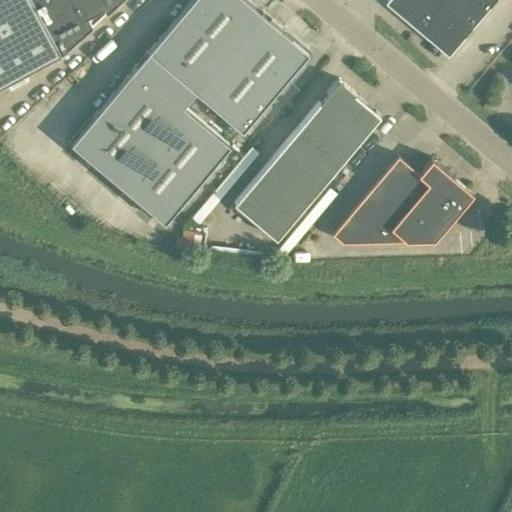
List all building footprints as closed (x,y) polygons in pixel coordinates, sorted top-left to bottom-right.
[(0,0),(0,82),(59,49),(112,0),(0,0)] [(228,142),(182,103),(195,87),(194,86),(259,10),(247,0),(188,0),(70,140),(164,219),(228,142)] [(390,0),(419,24),(450,50),(492,0),(390,0)] [(305,49),(259,10),(194,86),(195,87),(240,125),(283,74),(305,49)] [(297,124),(232,200),(274,235),(338,160),(378,112),(352,90),(353,89),(337,76),(297,124)] [(330,230),(340,238),(405,237),(433,236),(464,198),(464,183),(430,155),(417,170),(396,152),(330,230)]
